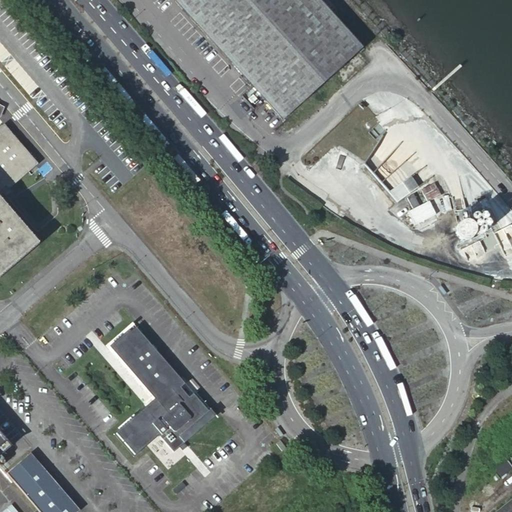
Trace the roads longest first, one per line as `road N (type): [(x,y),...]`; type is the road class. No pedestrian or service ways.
road 1 (unclassified): [(0,84),(215,338),(273,356)]
road 2 (primary): [(51,0),(303,297)]
road 3 (primary): [(328,280),(94,2)]
road 4 (primary): [(409,447),(386,376),(328,280)]
road 5 (primary): [(303,297),(346,359),(383,458)]
road 6 (unclassified): [(273,356),(275,392),(307,439),(345,457),(383,458)]
road 7 (unclassified): [(448,320),(402,279),(363,272),(328,280)]
